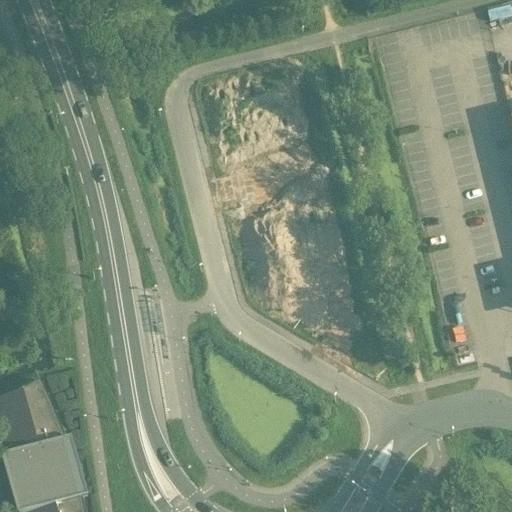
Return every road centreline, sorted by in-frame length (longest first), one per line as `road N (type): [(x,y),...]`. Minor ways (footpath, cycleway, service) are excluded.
road 1 (unclassified): [(402,428),(234,326),(173,119),(175,94),(189,75),(488,0)]
road 2 (primary): [(134,405),(97,186),(60,64)]
road 3 (primary): [(207,511),(134,405)]
